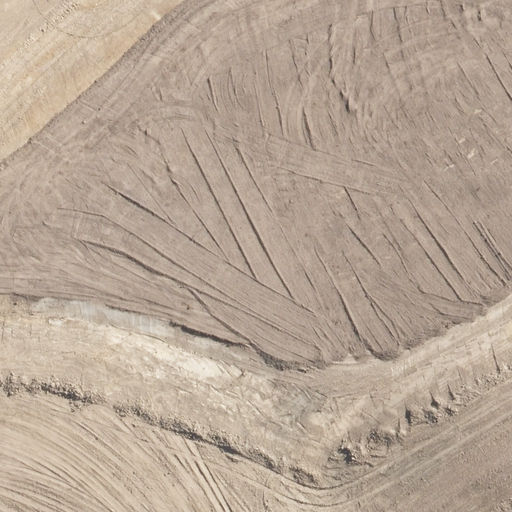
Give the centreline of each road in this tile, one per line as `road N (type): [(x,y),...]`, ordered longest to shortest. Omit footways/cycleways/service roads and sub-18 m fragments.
road 1 (secondary): [(0,375),(83,394),(222,446),(355,511)]
road 2 (unknown): [(350,511),(511,399)]
road 3 (secondary): [(180,511),(0,462)]
